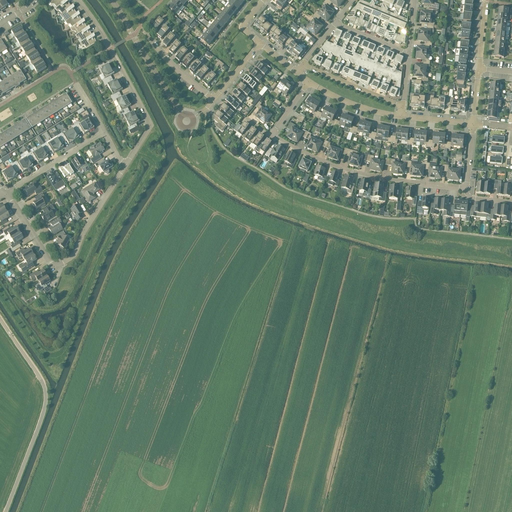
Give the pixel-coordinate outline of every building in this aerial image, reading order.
[(54,9),(65,0),(51,0),(49,2),(51,5),(54,5),(56,7),(54,9)] [(65,0),(54,9),(57,11),(59,11),(61,14),(60,15),(73,5),(72,5),(71,6),(65,0)] [(173,4),(180,10),(183,6),(176,0),(173,4)] [(234,0),(232,0),(230,4),(238,10),(241,5),(234,0)] [(278,0),(274,7),(273,6),(271,9),(276,13),(278,10),(280,12),(287,4),(282,0),(278,0)] [(373,0),(371,5),(360,0),(357,4),(365,7),(373,11),(375,6),(374,6),(376,0),(373,0)] [(373,11),(382,15),(388,0),(378,0),(384,2),(381,9),(375,6),(373,11)] [(395,0),(388,0),(382,15),(390,18),(391,18),(391,19),(393,14),(387,12),(390,5),(396,7),(398,2),(395,0)] [(439,9),(439,5),(432,2),(431,0),(422,0),(422,4),(430,5),(429,9),(439,9)] [(323,7),(324,8),(322,11),(331,18),(333,15),(332,14),(333,13),(328,8),(330,5),(325,1),(323,4),(325,5),(323,7)] [(391,19),(400,22),(407,25),(407,20),(397,16),(400,9),(402,10),(402,9),(406,11),(408,6),(404,4),(405,3),(399,1),(398,2),(396,7),(394,14),(393,14),(391,19)] [(169,8),(176,14),(180,10),(173,4),(169,8)] [(230,4),(226,8),(234,14),(238,10),(230,4)] [(357,4),(346,19),(348,21),(348,22),(354,24),(355,23),(357,24),(360,19),(354,17),(357,10),(362,12),(360,19),(362,12),(363,12),(365,7),(357,4)] [(67,21),(65,22),(78,12),(76,13),(71,7),(73,5),(60,15),(62,18),(65,18),(67,21)] [(460,13),(464,14),(472,15),(472,14),(471,14),(473,7),(465,6),(461,6),(460,13)] [(363,28),(363,27),(366,28),(368,23),(363,20),(366,14),(371,16),(373,11),(365,7),(363,12),(362,12),(360,19),(357,24),(357,26),(363,28)] [(226,8),(223,12),(230,19),(234,14),(226,8)] [(421,14),(420,18),(431,19),(431,16),(436,16),(437,13),(438,14),(438,10),(429,10),(429,13),(421,12),(421,14)] [(320,13),(317,11),(314,15),(319,19),(321,16),(327,21),(328,20),(331,18),(322,11),(320,13)] [(372,32),(372,31),(375,32),(377,26),(372,24),(374,17),(380,20),(382,15),(373,11),(371,16),(368,23),(366,28),(366,29),(372,32)] [(72,28),(70,29),(83,19),(82,20),(77,14),(78,12),(65,22),(67,25),(70,25),(72,28)] [(223,12),(219,17),(227,23),(230,19),(223,12)] [(464,14),(463,24),(471,25),(470,25),(472,15),(464,14)] [(313,22),(311,25),(320,32),(321,28),(322,27),(316,22),(319,19),(314,15),(312,18),(313,19),(312,21),(313,22)] [(391,18),(390,18),(382,15),(380,20),(385,22),(383,29),(377,26),(375,32),(378,33),(377,34),(383,37),(384,36),(386,30),(389,24),(389,23),(391,18)] [(227,23),(219,17),(215,21),(223,28),(227,23)] [(258,20),(255,25),(260,29),(266,21),(261,17),(259,20),(258,20)] [(400,22),(391,19),(391,18),(389,23),(389,24),(394,26),(392,32),(386,30),(384,36),(386,37),(386,38),(392,40),(393,39),(395,34),(398,27),(400,22)] [(427,28),(434,28),(434,25),(435,23),(431,22),(431,19),(420,18),(420,21),(420,23),(428,24),(427,28)] [(77,35),(75,36),(88,27),(87,28),(82,21),(83,20),(83,19),(70,29),(72,32),(75,32),(77,35)] [(162,31),(167,26),(169,23),(165,20),(163,22),(160,20),(152,29),(155,32),(159,28),(162,31)] [(215,21),(212,26),(220,32),(223,28),(215,21)] [(266,21),(260,29),(264,32),(264,31),(267,33),(270,29),(272,31),(276,26),(272,23),(270,25),(266,22),(266,21)] [(401,43),(405,43),(407,25),(400,22),(398,27),(403,29),(400,36),(395,34),(393,39),(395,40),(395,41),(401,44),(401,43)] [(471,32),(470,32),(471,25),(463,24),(462,32),(470,33),(471,32)] [(317,34),(320,32),(311,25),(309,27),(307,26),(306,28),(304,27),(302,29),(307,33),(310,30),(315,35),(316,34),(317,34)] [(165,28),(167,26),(162,31),(157,37),(161,40),(164,36),(168,39),(172,34),(165,28)] [(212,26),(208,30),(216,36),(220,32),(212,26)] [(275,33),(271,38),(276,42),(282,34),(277,30),(279,28),(276,26),(272,31),(275,33)] [(15,31),(11,33),(14,38),(23,32),(20,27),(18,29),(17,29),(15,30),(15,31)] [(81,42),(80,43),(93,34),(92,35),(87,28),(88,27),(75,36),(76,37),(77,39),(79,39),(81,42)] [(431,31),(433,31),(434,28),(427,28),(427,31),(419,30),(419,32),(418,35),(429,37),(429,34),(431,34),(431,31)] [(216,36),(208,30),(205,35),(212,41),(216,36)] [(331,49),(335,50),(337,46),(336,46),(339,39),(340,39),(342,33),(343,33),(336,30),(334,36),(336,37),(333,44),(327,42),(324,46),(331,49)] [(293,37),(297,40),(302,34),(297,31),(293,37)] [(23,32),(14,38),(17,42),(26,37),(23,32)] [(462,32),(461,42),(469,43),(468,43),(470,33),(462,32)] [(340,53),(344,54),(346,50),(348,43),(349,43),(351,37),(352,36),(345,34),(345,35),(342,33),(340,39),(343,40),(345,41),(342,48),(337,46),(335,50),(340,53)] [(92,35),(93,34),(80,43),(80,44),(81,46),(84,46),(86,49),(96,43),(95,41),(92,35)] [(168,39),(163,44),(167,48),(170,44),(173,47),(174,47),(178,41),(171,35),(172,34),(168,39)] [(282,34),(276,42),(279,45),(280,44),(282,45),(285,42),(288,44),(292,39),(288,35),(286,38),(282,34)] [(201,40),(208,46),(212,41),(205,35),(201,40)] [(430,40),(429,40),(429,37),(418,35),(418,39),(419,39),(418,41),(426,42),(425,45),(432,46),(432,43),(430,43),(430,40)] [(29,41),(26,37),(17,42),(20,47),(29,41)] [(358,46),(360,41),(361,40),(355,38),(354,38),(351,37),(349,43),(352,44),(354,45),(351,52),(346,50),(344,54),(349,56),(353,58),(355,54),(355,53),(357,46),(358,47),(358,46)] [(290,46),(286,50),(291,54),(297,46),(299,44),(295,40),(294,41),(292,39),(288,44),(290,46)] [(29,41),(20,47),(23,52),(32,46),(29,41)] [(177,43),(178,41),(174,47),(173,47),(169,52),(173,55),(176,51),(180,54),(184,49),(177,43)] [(353,58),(358,60),(362,62),(370,44),(364,41),(363,42),(360,41),(358,46),(361,48),(364,49),(361,56),(355,54),(353,58)] [(461,42),(460,49),(469,50),(468,50),(469,43),(461,42)] [(301,50),(297,47),(300,44),(299,44),(297,46),(291,54),(295,57),(296,56),(298,58),(300,55),(301,56),(306,50),(303,48),(301,50)] [(367,64),(371,66),(373,61),(368,59),(370,52),(373,53),(376,54),(379,49),(376,47),(370,44),(362,62),(367,64)] [(427,55),(428,51),(431,51),(431,49),(432,46),(425,45),(425,49),(418,48),(417,50),(416,53),(427,55)] [(32,46),(23,52),(26,56),(35,50),(32,46)] [(324,46),(312,60),(315,62),(314,63),(321,66),(321,65),(324,66),(326,61),(323,60),(323,59),(321,58),(324,52),(329,54),(330,54),(329,54),(331,49),(324,46)] [(388,53),(385,51),(385,50),(379,48),(379,49),(376,54),(377,54),(374,61),(373,61),(371,66),(376,68),(381,69),(383,65),(377,63),(380,56),(385,58),(388,53)] [(184,49),(180,54),(176,58),(179,62),(183,58),(186,61),(191,56),(184,49)] [(338,58),(338,57),(340,53),(335,50),(331,49),(329,54),(330,54),(329,54),(327,61),(326,60),(326,61),(324,66),(324,67),(330,69),(330,68),(333,70),(335,65),(332,64),(332,63),(330,62),(333,55),(338,58)] [(468,57),(467,57),(469,50),(460,49),(459,57),(468,58),(468,57)] [(35,50),(26,56),(29,61),(37,55),(35,50)] [(388,53),(385,58),(386,58),(383,65),(381,69),(385,71),(390,73),(392,69),(386,67),(389,60),(392,61),(392,60),(395,62),(397,56),(394,55),(394,54),(388,52),(388,53)] [(342,73),(344,68),(341,67),(339,66),(342,59),(347,61),(346,64),(347,61),(349,56),(344,54),(340,53),(338,57),(338,58),(336,64),(335,64),(335,65),(333,70),(332,71),(339,73),(339,72),(342,73)] [(428,58),(427,58),(427,55),(416,53),(416,57),(417,57),(416,59),(424,60),(424,63),(430,64),(430,61),(428,61),(428,58)] [(37,55),(29,61),(31,65),(40,60),(37,55)] [(398,63),(401,64),(403,58),(397,55),(397,56),(395,62),(392,69),(390,73),(394,75),(401,78),(402,73),(396,70),(398,63)] [(191,56),(186,61),(182,65),(186,68),(189,65),(193,67),(193,68),(198,62),(191,56)] [(356,65),(358,60),(353,58),(349,56),(347,61),(346,64),(345,68),(344,68),(342,73),(341,74),(348,77),(348,76),(351,77),(353,72),(348,70),(351,63),(356,65)] [(459,57),(458,67),(467,68),(465,68),(468,58),(459,57)] [(43,64),(40,60),(31,65),(34,70),(43,64)] [(360,67),(365,69),(367,64),(362,62),(358,60),(356,65),(354,72),(353,72),(351,77),(350,78),(359,82),(362,75),(357,73),(360,67)] [(260,64),(258,63),(255,67),(265,75),(271,68),(262,61),(260,64)] [(198,62),(193,68),(193,67),(189,71),(193,75),(197,71),(200,74),(205,68),(198,62)] [(414,71),(423,72),(425,73),(426,69),(427,70),(427,67),(430,67),(430,64),(424,63),(423,67),(416,66),(416,68),(415,68),(414,71)] [(46,69),(43,64),(34,70),(37,75),(46,69)] [(95,68),(97,71),(99,69),(101,74),(105,72),(111,69),(108,64),(103,67),(102,64),(95,68)] [(359,82),(368,86),(369,85),(371,80),(371,79),(370,79),(373,72),(374,72),(376,68),(371,66),(367,64),(365,69),(370,71),(367,78),(362,75),(359,82)] [(253,70),(249,74),(259,82),(265,75),(255,67),(257,69),(254,71),(253,70)] [(465,75),(467,68),(458,67),(457,75),(466,75),(465,75)] [(212,74),(205,68),(200,74),(197,77),(201,81),(204,77),(207,80),(212,74)] [(371,80),(369,85),(372,86),(371,87),(377,89),(378,88),(380,83),(379,83),(382,76),(383,76),(385,71),(381,69),(376,68),(374,72),(373,72),(379,75),(376,81),(374,80),(374,81),(371,80)] [(111,69),(105,72),(101,74),(104,79),(102,81),(104,83),(110,80),(108,77),(114,75),(111,69)] [(383,85),(380,83),(378,88),(380,90),(380,91),(386,93),(387,92),(389,87),(388,86),(391,80),(392,80),(394,75),(390,73),(385,71),(383,76),(382,76),(388,78),(385,85),(383,84),(383,85)] [(426,76),(425,76),(425,73),(423,72),(414,71),(414,75),(415,75),(415,77),(422,78),(422,81),(428,82),(428,79),(426,79),(426,76)] [(26,82),(20,72),(15,74),(21,83),(23,82),(24,83),(26,82)] [(20,86),(19,85),(21,83),(15,74),(11,77),(17,88),(20,86)] [(216,77),(215,77),(212,74),(207,80),(204,83),(208,86),(211,83),(212,84),(217,78),(216,77)] [(249,78),(247,77),(244,81),(254,89),(259,82),(249,74),(251,76),(249,78)] [(392,88),(389,87),(387,92),(390,93),(389,94),(395,97),(396,96),(399,96),(401,78),(394,75),(392,80),(391,80),(397,82),(394,89),(392,88)] [(456,85),(463,86),(466,75),(457,75),(456,85)] [(14,87),(15,89),(17,88),(11,77),(7,80),(12,89),(14,87)] [(278,90),(279,89),(282,92),(288,84),(287,82),(284,79),(280,84),(281,85),(280,86),(279,85),(276,89),(278,90)] [(12,89),(7,80),(2,83),(9,93),(11,92),(10,90),(12,89)] [(111,83),(110,80),(104,83),(105,86),(107,85),(110,90),(119,85),(117,80),(111,83)] [(243,85),(241,84),(238,88),(248,96),(254,89),(244,81),(243,81),(245,83),(243,85)] [(6,93),(7,94),(9,93),(2,83),(0,83),(0,88),(3,94),(6,93)] [(290,85),(288,84),(282,92),(285,94),(284,95),(286,97),(289,94),(288,93),(289,91),(289,92),(293,87),(290,84),(290,85)] [(119,85),(110,90),(113,95),(111,96),(112,99),(118,96),(117,93),(122,90),(119,85)] [(238,92),(236,91),(232,95),(242,103),(248,96),(238,88),(240,90),(238,92)] [(449,98),(448,98),(448,104),(451,105),(450,109),(453,110),(453,111),(458,112),(459,102),(453,102),(454,99),(451,98),(452,94),(453,90),(450,90),(449,93),(449,98)] [(429,93),(429,96),(428,102),(431,103),(430,107),(433,108),(433,109),(438,109),(439,100),(434,99),(434,93),(429,93)] [(254,101),(256,103),(262,97),(259,94),(254,101)] [(419,98),(414,97),(414,94),(411,94),(410,102),(411,102),(411,105),(414,105),(413,107),(418,107),(419,98)] [(62,95),(60,96),(67,107),(71,104),(66,95),(63,96),(62,95)] [(227,102),(237,110),(242,103),(232,95),(234,97),(232,99),(230,98),(227,102)] [(424,108),(425,102),(428,102),(429,96),(425,96),(425,98),(424,98),(424,95),(419,95),(419,98),(418,107),(424,108)] [(57,100),(62,109),(67,107),(60,96),(58,97),(59,99),(57,100)] [(112,99),(113,102),(116,101),(118,106),(128,101),(125,96),(120,99),(118,96),(112,99)] [(306,109),(307,108),(309,110),(315,101),(313,100),(313,99),(310,97),(307,103),(306,105),(306,104),(303,108),(306,109)] [(445,100),(439,99),(438,109),(444,110),(445,104),(448,104),(448,98),(445,98),(445,100)] [(463,102),(459,102),(458,112),(465,112),(466,106),(465,106),(465,104),(466,104),(466,99),(463,99),(463,102)] [(51,102),(58,112),(62,109),(57,100),(55,102),(54,100),(51,102)] [(128,101),(118,106),(121,111),(119,112),(120,115),(127,112),(125,109),(131,106),(128,101)] [(320,104),(315,101),(309,110),(313,112),(312,113),(314,114),(313,116),(317,118),(320,112),(316,110),(320,104)] [(48,106),(54,115),(58,112),(51,102),(49,103),(50,104),(48,106)] [(257,118),(260,121),(267,112),(264,110),(265,109),(261,106),(262,104),(260,102),(256,107),(261,111),(257,117),(257,118)] [(219,112),(229,120),(234,113),(224,105),(221,110),(223,111),(220,114),(219,112)] [(43,107),(49,117),(54,115),(48,106),(46,107),(45,106),(43,107)] [(39,111),(45,120),(49,117),(43,107),(41,108),(42,110),(39,111)] [(323,119),(324,118),(327,119),(331,110),(327,107),(323,114),(320,112),(317,118),(320,120),(321,118),(323,119)] [(329,124),(334,126),(337,121),(333,119),(334,117),(337,112),(334,110),(333,111),(331,110),(327,119),(330,121),(329,124)] [(34,113),(41,123),(45,120),(39,111),(37,113),(36,111),(34,113)] [(128,115),(127,112),(120,115),(122,118),(124,117),(127,122),(136,117),(133,112),(128,115)] [(227,126),(225,124),(229,120),(219,112),(215,117),(217,118),(214,121),(218,124),(216,126),(223,131),(227,126)] [(271,113),(270,114),(267,112),(260,121),(264,123),(265,123),(266,124),(270,117),(271,118),(273,115),(271,113)] [(500,122),(500,119),(497,119),(497,113),(488,112),(487,118),(496,119),(496,122),(500,122)] [(31,117),(36,126),(41,123),(34,113),(32,114),(33,115),(31,117)] [(340,129),(342,125),(345,127),(349,117),(347,116),(343,114),(341,120),(342,121),(341,122),(337,121),(334,126),(340,129)] [(25,118),(32,128),(36,126),(31,117),(28,118),(27,117),(25,118)] [(139,122),(136,117),(127,122),(129,127),(127,128),(129,131),(133,129),(135,128),(134,125),(139,122)] [(351,126),(354,119),(349,117),(345,127),(348,128),(348,129),(350,130),(350,132),(353,133),(355,127),(351,126)] [(90,121),(88,118),(82,121),(83,122),(83,123),(89,132),(94,129),(90,122),(90,121)] [(22,120),(23,122),(20,123),(26,132),(30,129),(24,119),(22,120)] [(361,121),(359,129),(355,127),(353,133),(356,135),(357,133),(359,133),(360,132),(363,133),(366,123),(361,121)] [(73,124),(74,125),(78,132),(81,130),(84,135),(89,132),(83,123),(81,124),(76,122),(73,124)] [(17,123),(15,124),(21,135),(26,132),(20,123),(18,125),(17,123)] [(246,130),(249,126),(245,123),(242,127),(238,124),(234,130),(242,135),(242,136),(246,130)] [(289,137),(288,137),(292,140),(298,131),(295,129),(295,128),(295,126),(290,123),(287,128),(287,129),(291,131),(288,136),(289,137)] [(369,136),(368,138),(372,139),(374,133),(369,132),(371,124),(366,123),(363,133),(367,134),(367,135),(369,136)] [(14,127),(12,129),(17,138),(21,135),(15,124),(13,126),(14,127)] [(71,127),(72,129),(68,132),(73,141),(79,138),(76,134),(78,132),(74,125),(71,127)] [(378,138),(379,137),(382,137),(384,127),(379,126),(378,134),(374,133),(372,139),(376,140),(376,138),(378,138)] [(388,140),(388,142),(391,143),(392,136),(388,136),(388,134),(389,134),(390,128),(387,127),(387,128),(384,127),(382,137),(386,138),(386,140),(388,140)] [(249,141),(253,136),(254,136),(257,131),(253,128),(250,132),(246,130),(242,136),(249,141)] [(13,140),(17,138),(12,129),(9,130),(8,129),(6,130),(13,140)] [(398,140),(402,141),(403,130),(401,130),(401,129),(397,129),(396,135),(397,135),(397,137),(392,136),(391,143),(397,144),(398,140)] [(5,133),(3,134),(8,143),(13,140),(6,130),(4,131),(5,133)] [(298,142),(301,135),(306,138),(309,133),(306,131),(303,130),(301,133),(298,131),(292,140),(292,141),(296,142),(297,141),(298,142)] [(405,130),(403,130),(402,141),(401,144),(411,145),(411,139),(407,138),(407,136),(408,137),(409,130),(405,130)] [(416,143),(417,142),(420,142),(421,132),(419,132),(419,131),(415,131),(415,137),(415,139),(411,139),(411,145),(414,145),(414,143),(416,143)] [(66,140),(68,144),(73,141),(68,132),(63,135),(62,133),(59,135),(63,141),(66,140)] [(426,145),(426,147),(429,147),(430,141),(426,140),(427,133),(421,132),(420,142),(424,143),(424,144),(426,145)] [(308,148),(312,151),(317,141),(313,139),(314,138),(311,136),(312,134),(309,133),(306,138),(311,140),(307,147),(308,148)] [(0,134),(0,139),(4,146),(8,143),(3,134),(1,135),(0,134)] [(257,147),(261,141),(264,137),(260,134),(257,138),(254,136),(253,136),(249,141),(257,147)] [(434,148),(435,144),(439,145),(440,134),(435,134),(434,141),(430,141),(429,147),(434,148)] [(445,147),(445,149),(447,149),(448,143),(444,142),(445,135),(440,134),(439,145),(442,145),(442,146),(445,147)] [(57,139),(52,142),(58,151),(63,148),(60,143),(63,141),(59,135),(56,137),(57,139)] [(453,148),(454,146),(457,147),(458,136),(453,136),(452,143),(448,143),(447,149),(450,149),(451,147),(453,148)] [(261,141),(257,147),(255,150),(259,152),(261,150),(265,153),(272,143),(268,140),(265,144),(261,141)] [(318,152),(321,145),(326,147),(328,142),(325,140),(324,143),(321,141),(320,142),(317,141),(312,151),(316,152),(317,152),(318,152)] [(50,149),(53,154),(58,151),(52,142),(48,145),(47,143),(44,144),(48,151),(50,149)] [(330,145),(331,143),(328,142),(326,147),(330,149),(328,156),(329,157),(333,159),(336,149),(333,148),(333,147),(330,145)] [(43,160),(48,157),(45,153),(48,151),(44,144),(41,146),(42,148),(37,151),(43,160)] [(101,159),(99,155),(102,153),(102,152),(104,150),(100,144),(95,147),(95,145),(90,148),(91,150),(89,151),(93,158),(90,160),(92,164),(101,159)] [(285,149),(278,145),(276,149),(274,148),(273,149),(270,148),(265,154),(269,156),(271,153),(273,155),(272,156),(278,160),(285,149)] [(35,159),(38,163),(43,160),(37,151),(35,148),(30,151),(31,152),(28,154),(32,160),(35,159)] [(341,153),(346,155),(348,149),(345,148),(344,151),(341,149),(340,151),(336,149),(333,159),(337,160),(338,160),(341,153)] [(354,151),(351,150),(348,149),(346,155),(351,157),(349,164),(350,164),(350,165),(354,166),(357,156),(353,155),(354,151)] [(28,170),(33,167),(30,162),(32,160),(28,154),(27,152),(24,153),(25,155),(21,158),(22,161),(28,170)] [(296,162),(293,160),(296,155),(290,152),(285,161),(289,163),(287,166),(292,168),(296,162)] [(243,153),(240,157),(246,161),(249,157),(243,153)] [(362,160),(363,160),(367,161),(368,155),(365,154),(364,157),(361,156),(360,157),(357,156),(354,166),(358,167),(359,167),(360,167),(362,160)] [(371,170),(376,171),(378,161),(374,160),(374,156),(371,156),(368,155),(367,161),(370,162),(372,162),(370,169),(371,170)] [(496,155),(495,157),(490,156),(490,163),(502,165),(503,158),(503,156),(496,155)] [(79,157),(71,162),(76,170),(80,167),(82,171),(88,167),(85,162),(82,163),(79,157)] [(383,164),(385,165),(388,165),(389,159),(386,158),(385,161),(382,160),(381,162),(378,161),(376,171),(380,172),(381,172),(383,164)] [(260,165),(265,168),(269,162),(264,159),(260,165)] [(311,163),(303,159),(299,167),(302,168),(301,170),(304,172),(305,170),(307,171),(311,163)] [(394,174),(398,175),(399,164),(396,164),(395,160),(392,159),(389,159),(388,165),(391,166),(393,166),(392,173),(394,173),(394,174)] [(109,172),(109,170),(108,170),(112,167),(108,161),(105,163),(103,160),(94,165),(96,168),(99,166),(103,173),(104,172),(104,173),(105,174),(107,174),(108,174),(109,172)] [(20,168),(23,173),(28,170),(22,161),(17,164),(16,162),(13,164),(17,170),(20,168)] [(403,165),(399,164),(398,175),(402,175),(403,174),(404,175),(404,167),(408,167),(409,161),(404,161),(403,165)] [(412,176),(416,177),(418,162),(409,161),(408,167),(412,168),(411,175),(412,176)] [(422,177),(423,169),(427,170),(427,163),(427,161),(424,161),(424,163),(422,163),(421,167),(418,166),(416,177),(421,177),(422,177)] [(436,164),(427,163),(427,170),(430,170),(429,177),(430,178),(435,179),(436,168),(436,164)] [(17,176),(15,172),(17,170),(13,164),(10,165),(11,167),(7,170),(12,179),(17,176)] [(70,175),(70,176),(74,174),(68,165),(63,169),(62,168),(59,170),(65,178),(70,175)] [(439,169),(436,168),(435,179),(439,179),(441,179),(441,171),(445,172),(446,165),(443,165),(442,168),(440,167),(439,169)] [(449,166),(446,165),(445,172),(449,172),(448,180),(449,180),(453,181),(454,170),(451,170),(451,169),(448,168),(449,166)] [(318,180),(324,182),(326,176),(324,175),(326,169),(317,166),(314,174),(318,176),(319,177),(318,180)] [(1,173),(7,182),(12,179),(7,170),(1,173)] [(335,185),(338,186),(340,181),(337,180),(339,174),(332,171),(329,181),(336,183),(335,185)] [(64,185),(56,172),(47,177),(56,190),(64,185)] [(346,192),(352,194),(355,186),(352,185),(354,178),(345,176),(342,187),(347,189),(346,192)] [(363,196),(370,198),(371,190),(367,189),(369,182),(361,180),(359,190),(364,191),(363,196)] [(489,184),(484,184),(483,194),(490,195),(491,189),(494,189),(494,188),(495,183),(495,182),(489,181),(489,184)] [(495,182),(495,183),(494,188),(498,188),(497,195),(503,196),(504,185),(504,186),(501,186),(501,181),(495,181),(495,182)] [(511,189),(511,181),(509,181),(508,186),(504,185),(503,196),(510,197),(511,190),(511,189)] [(99,190),(95,183),(81,192),(88,203),(95,198),(92,194),(99,190)] [(379,201),(385,202),(387,193),(383,192),(384,190),(383,190),(384,184),(376,183),(375,189),(374,189),(373,197),(379,197),(379,201)] [(40,187),(36,190),(32,184),(24,189),(28,196),(34,192),(36,195),(42,191),(40,187)] [(389,198),(398,199),(399,187),(390,186),(389,198)] [(413,205),(416,205),(417,197),(414,197),(415,189),(407,188),(406,198),(413,199),(413,205)] [(74,190),(70,193),(76,202),(79,199),(74,190)] [(45,199),(41,194),(36,197),(38,200),(33,204),(36,209),(40,207),(41,208),(45,205),(42,200),(45,199)] [(418,203),(417,214),(423,214),(423,211),(428,211),(429,209),(430,199),(423,198),(422,203),(418,203)] [(430,214),(436,215),(437,210),(440,211),(441,200),(435,199),(434,207),(431,206),(430,214)] [(448,201),(441,200),(440,211),(444,211),(444,216),(450,217),(451,208),(447,208),(448,201)] [(450,218),(453,218),(454,214),(460,215),(461,202),(460,201),(458,201),(457,201),(455,201),(454,208),(451,208),(450,217),(450,218)] [(463,201),(462,202),(461,202),(460,215),(464,216),(466,216),(466,217),(470,218),(470,217),(471,210),(467,209),(468,203),(466,203),(466,202),(463,201)] [(471,208),(471,210),(470,217),(473,217),(480,218),(481,204),(475,204),(474,208),(471,208)] [(488,205),(481,204),(480,218),(486,218),(486,220),(490,220),(490,212),(487,212),(488,205)] [(53,209),(51,205),(44,210),(46,213),(40,216),(44,222),(54,216),(50,211),(53,209)] [(82,213),(78,205),(70,210),(77,221),(82,218),(80,214),(82,213)] [(491,212),(490,212),(490,220),(496,220),(496,216),(500,217),(501,206),(495,206),(494,213),(490,213),(491,212)] [(509,222),(510,215),(507,214),(508,207),(501,206),(500,217),(504,217),(503,221),(509,222)] [(0,226),(6,223),(4,220),(9,217),(6,211),(0,214),(0,221),(0,222),(0,226)] [(61,224),(58,219),(50,224),(52,227),(48,229),(53,236),(62,230),(59,225),(61,224)] [(3,232),(6,236),(8,235),(10,238),(19,233),(16,227),(11,230),(9,228),(3,232)] [(67,246),(66,245),(69,240),(65,238),(66,236),(63,232),(57,236),(58,239),(57,242),(58,243),(57,245),(59,246),(59,247),(60,247),(60,248),(64,251),(67,246)] [(13,248),(19,244),(18,242),(23,239),(19,233),(10,238),(13,242),(10,244),(13,248)] [(15,254),(19,259),(22,257),(24,260),(33,255),(29,249),(24,252),(22,249),(15,254)] [(23,274),(27,272),(26,271),(32,267),(30,264),(36,260),(33,255),(24,260),(26,263),(22,265),(19,267),(23,274)] [(32,281),(36,279),(38,282),(46,276),(43,271),(37,275),(35,272),(29,276),(32,281)] [(42,290),(46,288),(44,285),(49,282),(46,276),(38,282),(40,284),(35,287),(36,288),(36,289),(37,291),(38,291),(39,292),(40,292),(43,291),(42,290)]
